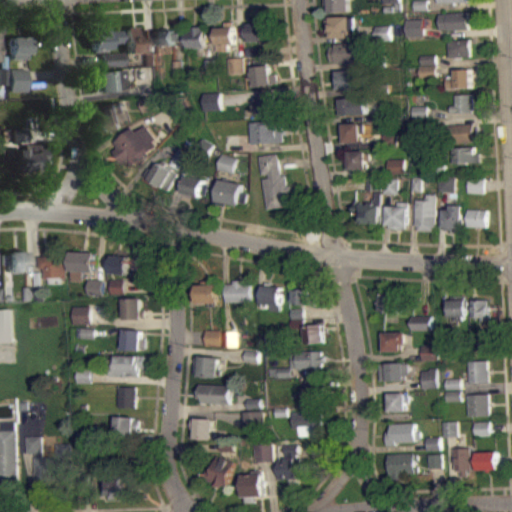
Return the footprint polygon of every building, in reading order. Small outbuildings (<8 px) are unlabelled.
[(327,0),(328,5),(332,5),(332,12),(352,11),(351,0),(327,0)] [(387,0),(387,2),(397,2),(398,11),(403,11),(402,0),(387,0)] [(416,0),(417,10),(430,9),(430,0),(416,0)] [(475,0),(440,0),(441,10),(476,8),(475,0)] [(387,6),(388,13),(396,12),(396,5),(387,6)] [(431,16),(430,6),(417,7),(417,17),(431,16)] [(442,13),(443,29),(471,28),(471,12),(442,13)] [(328,18),(329,31),(334,32),(335,37),(354,37),(354,31),(359,30),(358,16),(353,17),(353,15),(333,16),(333,18),(328,18)] [(409,18),(410,36),(426,35),(426,18),(409,18)] [(235,20),(236,42),(230,43),(230,50),(218,50),(218,27),(227,27),(227,21),(235,20)] [(252,23),(252,26),(250,26),(251,39),(268,39),(268,22),(252,23)] [(378,25),(378,38),(393,38),(393,25),(378,25)] [(108,26),(108,30),(119,29),(120,42),(110,42),(110,48),(91,49),(90,27),(108,26)] [(126,26),(127,53),(144,52),(144,29),(137,29),(137,26),(126,26)] [(188,29),(189,47),(206,47),(205,26),(192,26),(192,29),(188,29)] [(157,29),(157,45),(174,44),(174,40),(179,40),(178,29),(157,29)] [(394,31),(378,32),(378,45),(394,45),(394,31)] [(9,36),(9,52),(11,54),(11,58),(27,58),(27,52),(28,52),(29,36),(9,36)] [(451,40),(451,55),(472,54),(472,38),(451,40)] [(332,45),(337,45),(337,42),(362,42),(364,62),(338,63),(338,61),(333,61),(332,45)] [(249,47),(249,56),(262,55),(261,47),(249,47)] [(145,52),(146,65),(155,64),(154,52),(145,52)] [(101,53),(102,66),(123,65),(122,53),(101,53)] [(423,64),(438,63),(438,54),(423,54),(423,64)] [(245,56),(245,72),(231,72),(230,57),(245,56)] [(174,60),(174,73),(183,72),(183,60),(174,60)] [(256,66),(256,71),(254,71),(255,79),(257,79),(258,87),(274,85),(274,83),(279,82),(278,72),(274,73),(272,64),(256,66)] [(422,65),(438,65),(439,76),(423,77),(422,65)] [(0,67),(7,67),(8,84),(0,84),(0,67)] [(175,81),(184,81),(184,67),(174,67),(175,81)] [(10,68),(10,91),(27,90),(27,68),(10,68)] [(97,70),(98,78),(93,79),(94,91),(124,88),(122,68),(97,70)] [(339,69),(339,72),(335,72),(336,86),(340,86),(340,88),(368,86),(367,73),(361,73),(360,68),(339,69)] [(456,69),(456,77),(448,77),(448,88),(475,87),(475,85),(479,85),(478,70),(474,70),(474,68),(456,69)] [(422,84),(440,83),(440,71),(422,72),(422,84)] [(377,83),(390,83),(390,92),(377,93),(377,90),(377,83)] [(207,110),(223,109),(223,96),(223,91),(206,92),(207,110)] [(456,94),(457,105),(451,105),(451,112),(475,111),(474,93),(456,94)] [(141,98),(144,112),(160,108),(156,94),(141,98)] [(257,96),(258,109),(261,108),(262,116),(278,114),(276,94),(257,96)] [(343,98),(343,99),(338,99),(339,114),(344,113),(358,113),(358,114),(362,114),(362,113),(369,113),(369,97),(343,98)] [(101,108),(107,127),(109,126),(110,131),(121,128),(120,122),(124,121),(122,113),(125,111),(122,101),(101,108)] [(415,105),(415,118),(431,118),(431,114),(430,105),(415,105)] [(430,112),(415,112),(416,125),(431,124),(430,112)] [(253,122),(267,121),(267,124),(284,123),(286,142),(254,143),(253,122)] [(341,124),(345,124),(345,123),(361,122),(362,141),(346,142),(346,141),(342,141),(341,124)] [(452,124),(475,123),(475,125),(480,125),(480,141),(453,141),(452,124)] [(116,151),(120,147),(117,142),(136,127),(139,131),(148,124),(158,138),(155,140),(157,144),(147,152),(147,154),(134,166),(129,161),(125,164),(116,151)] [(11,129),(11,142),(26,141),(26,128),(11,129)] [(227,134),(227,150),(240,150),(240,134),(227,134)] [(384,135),(384,147),(399,146),(398,134),(384,135)] [(205,138),(200,147),(212,153),(216,144),(205,138)] [(14,148),(15,169),(38,170),(38,160),(43,160),(43,147),(38,147),(38,143),(22,144),(22,149),(14,148)] [(476,146),(476,152),(482,152),(482,161),(454,162),(453,146),(476,146)] [(181,147),(174,159),(184,166),(193,153),(181,147)] [(351,150),(351,154),(347,155),(347,169),(367,169),(367,166),(368,166),(368,160),(371,160),(371,152),(367,152),(367,150),(351,150)] [(224,152),(219,168),(235,173),(240,157),(224,152)] [(262,156),(264,174),(270,173),(271,177),(265,179),(270,208),(292,205),(290,192),(293,192),(292,185),(289,185),(287,175),(283,175),(279,153),(262,156)] [(171,170),(182,177),(192,160),(181,154),(171,170)] [(390,159),(390,174),(407,173),(406,158),(390,159)] [(146,175),(151,167),(155,170),(161,162),(162,163),(165,160),(169,163),(167,166),(169,167),(170,166),(174,168),(173,169),(179,173),(170,190),(146,175)] [(447,163),(448,172),(438,173),(438,163),(447,163)] [(189,175),(184,191),(202,196),(203,193),(207,194),(212,182),(189,175)] [(415,175),(414,190),(423,190),(424,176),(415,175)] [(441,176),(441,190),(455,190),(456,176),(441,176)] [(470,176),(469,191),(485,192),(486,177),(470,176)] [(369,177),(369,183),(369,190),(383,190),(383,177),(369,177)] [(385,192),(388,192),(399,193),(399,177),(385,177),(385,192)] [(223,179),(219,203),(228,205),(229,202),(241,204),(245,183),(223,179)] [(470,199),(486,200),(487,185),(470,184),(470,199)] [(381,197),(382,185),(369,185),(369,196),(381,197)] [(386,200),(399,200),(400,185),(386,185),(386,200)] [(382,192),(382,222),(361,222),(361,219),(358,219),(358,216),(358,213),(356,213),(356,201),(363,201),(363,204),(370,204),(370,202),(375,202),(375,198),(377,198),(377,192),(382,192)] [(417,199),(426,199),(426,197),(428,197),(428,193),(437,193),(437,226),(434,226),(434,231),(419,230),(419,226),(417,226),(417,199)] [(389,205),(388,224),(390,224),(390,228),(406,228),(406,225),(409,225),(409,221),(410,221),(410,205),(410,201),(399,201),(399,205),(389,205)] [(462,205),(463,217),(464,217),(465,231),(445,229),(445,209),(452,209),(452,204),(462,205)] [(469,208),(468,226),(488,227),(488,209),(469,208)] [(110,272),(128,273),(129,267),(134,268),(135,257),(129,256),(130,251),(114,248),(110,272)] [(24,250),(25,271),(6,271),(5,251),(24,250)] [(45,278),(45,267),(40,267),(40,256),(44,256),(44,252),(46,252),(46,250),(57,250),(57,253),(67,252),(66,277),(63,277),(62,283),(49,283),(49,279),(45,278)] [(71,270),(72,250),(97,252),(96,270),(85,270),(84,280),(72,279),(73,270),(71,270)] [(90,279),(89,293),(104,295),(105,279),(90,279)] [(112,279),(112,293),(126,293),(126,279),(112,279)] [(229,284),(237,284),(237,279),(247,279),(247,283),(255,283),(255,301),(229,301),(229,284)] [(220,283),(213,284),(213,280),(204,280),(204,284),(196,284),(196,302),(220,302),(220,283)] [(266,285),(265,303),(273,303),(273,309),(283,310),(284,291),(285,291),(285,286),(266,285)] [(24,286),(25,300),(35,300),(34,286),(24,286)] [(297,287),(296,302),(320,304),(321,289),(297,287)] [(383,292),(382,311),(401,313),(403,294),(383,292)] [(296,311),(316,310),(315,295),(296,295),(296,311)] [(452,295),(452,299),(450,299),(451,316),(458,316),(458,320),(466,320),(466,316),(467,316),(467,295),(452,295)] [(142,297),(143,317),(126,318),(125,297),(142,297)] [(472,299),(473,316),(482,316),(482,319),(490,319),(489,299),(472,299)] [(75,306),(74,323),(91,322),(91,305),(75,306)] [(293,308),(294,317),(306,317),(306,308),(293,308)] [(0,349),(13,349),(12,315),(0,315),(0,349)] [(413,315),(413,328),(433,328),(433,315),(413,315)] [(293,318),(293,327),(307,327),(307,318),(293,318)] [(413,322),(413,337),(435,336),(434,321),(413,322)] [(324,323),(326,339),(309,342),(307,324),(324,323)] [(95,328),(95,338),(78,337),(79,326),(95,328)] [(143,328),(142,338),(147,338),(146,348),(124,348),(125,328),(143,328)] [(208,328),(208,345),(224,345),(224,329),(208,328)] [(382,332),(386,332),(386,331),(408,330),(408,342),(403,342),(404,349),(383,350),(382,332)] [(226,346),(226,331),(241,331),(241,346),(226,346)] [(96,335),(82,334),(81,344),(96,345),(96,335)] [(423,344),(423,354),(424,359),(441,358),(440,344),(423,344)] [(249,349),(248,355),(248,360),(261,361),(262,350),(249,349)] [(293,355),(293,365),(294,365),(294,367),(298,367),(300,367),(325,366),(325,361),(327,361),(327,354),(325,354),(324,349),(313,350),(313,349),(299,349),(299,355),(293,355)] [(146,354),(145,366),(141,366),(141,375),(111,375),(112,358),(116,358),(116,354),(146,354)] [(198,356),(197,373),(202,373),(202,375),(221,376),(221,374),(224,374),(225,369),(222,369),(223,356),(204,354),(204,356),(198,356)] [(262,357),(248,357),(247,368),(262,368),(262,357)] [(293,373),(281,374),(281,379),(327,378),(326,357),(299,358),(300,365),(292,365),(293,373)] [(472,381),(491,380),(491,359),(471,360),(472,381)] [(381,362),(382,379),(406,379),(406,375),(410,375),(410,362),(399,362),(399,361),(391,361),(391,362),(381,362)] [(294,366),(294,372),(294,376),(276,377),(276,375),(271,376),(270,368),(274,368),(276,367),(281,367),(294,366)] [(79,367),(79,382),(94,382),(94,378),(94,368),(79,367)] [(439,367),(439,386),(425,387),(424,370),(431,370),(431,368),(439,367)] [(93,389),(93,375),(78,375),(78,389),(93,389)] [(448,378),(448,388),(463,388),(463,384),(463,377),(448,378)] [(311,378),(311,387),(305,388),(306,404),(324,403),(323,378),(311,378)] [(235,385),(233,403),(205,401),(205,398),(201,397),(203,383),(235,385)] [(136,386),(136,407),(119,406),(119,386),(136,386)] [(448,390),(463,390),(463,400),(448,400),(448,390)] [(391,392),(391,393),(388,393),(389,411),(408,410),(408,391),(391,392)] [(470,394),(471,415),(492,414),(491,393),(470,394)] [(448,397),(448,407),(464,407),(464,397),(448,397)] [(250,398),(251,408),(261,408),(261,398),(250,398)] [(265,404),(251,405),(251,414),(265,414),(265,404)] [(247,411),(248,427),(264,426),(264,411),(247,411)] [(301,435),(301,428),(296,428),(295,412),(323,411),(325,434),(313,434),(313,435),(301,435)] [(117,415),(116,435),(137,436),(137,433),(140,433),(141,419),(136,418),(136,416),(117,415)] [(217,418),(215,439),(198,438),(199,429),(194,428),(195,419),(199,419),(199,417),(217,418)] [(0,481),(18,481),(17,420),(2,421),(3,430),(0,430),(0,481)] [(445,421),(460,421),(460,435),(446,436),(445,421)] [(477,421),(477,436),(492,435),(492,421),(477,421)] [(393,423),(393,431),(389,431),(389,444),(399,444),(399,442),(418,440),(418,438),(422,438),(422,431),(418,431),(417,422),(393,423)] [(79,439),(97,440),(98,424),(80,423),(79,439)] [(461,443),(460,428),(446,428),(446,443),(461,443)] [(27,435),(28,452),(36,452),(37,481),(75,480),(73,443),(58,443),(58,456),(45,456),(43,435),(27,435)] [(428,436),(442,436),(443,449),(430,449),(428,436)] [(274,441),(275,459),(259,460),(257,442),(274,441)] [(443,443),(429,443),(430,457),(443,456),(443,443)] [(281,478),(304,477),(304,457),(299,457),(299,454),(301,452),(301,444),(279,445),(281,478)] [(455,448),(467,448),(467,446),(472,445),(474,468),(470,468),(470,474),(458,474),(457,462),(456,462),(455,448)] [(479,451),(480,469),(501,468),(500,451),(479,451)] [(390,453),(391,474),(392,474),(392,480),(407,479),(407,473),(417,473),(417,471),(421,471),(420,465),(416,465),(416,459),(420,459),(420,453),(390,453)] [(430,454),(432,467),(444,466),(444,453),(430,454)] [(211,468),(207,479),(216,481),(215,484),(222,486),(223,483),(230,486),(235,473),(230,471),(233,462),(220,457),(216,469),(211,468)] [(444,473),(444,460),(431,460),(431,474),(444,473)] [(246,495),(266,494),(266,481),(265,480),(265,470),(245,470),(246,495)] [(114,494),(129,494),(134,497),(140,492),(135,488),(133,474),(113,474),(114,494)]
